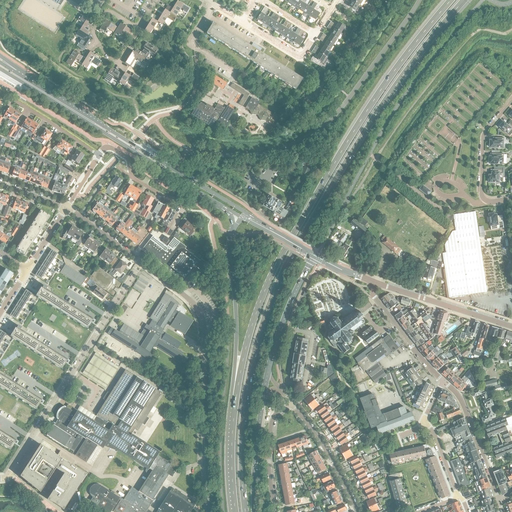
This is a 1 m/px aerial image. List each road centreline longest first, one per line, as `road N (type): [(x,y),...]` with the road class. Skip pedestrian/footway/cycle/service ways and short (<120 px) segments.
road 1 (primary): [(245,511),(246,396),(278,280),(359,137),(462,0)]
road 2 (primary): [(448,0),(386,78),(284,249),(261,296),(235,398)]
road 3 (residential): [(173,168),(190,150),(266,153),(323,126),(419,0)]
road 4 (residential): [(8,474),(142,262)]
road 5 (track): [(344,199),(475,31),(511,28)]
road 6 (residential): [(177,290),(196,299),(206,317),(204,461)]
road 7 (primary): [(233,229),(235,398)]
road 8 (tertiary): [(511,326),(374,282)]
road 9 (residential): [(511,199),(481,195),(481,136),(511,98)]
road 10 (residential): [(442,381),(466,411),(499,500)]
road 11 (residential): [(357,511),(323,445),(289,402)]
road 12 (residential): [(458,496),(425,423),(442,381)]
road 13 (residential): [(374,282),(374,296),(442,381)]
